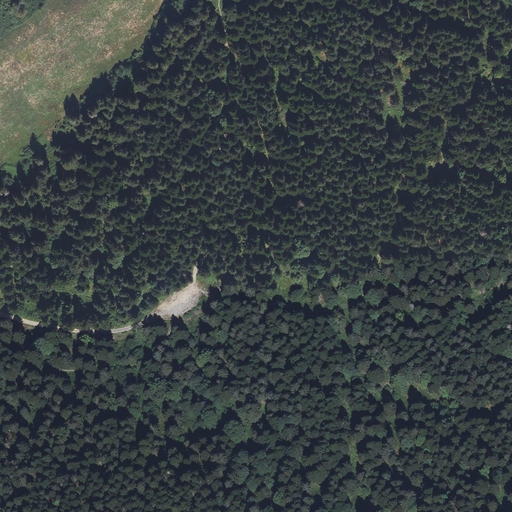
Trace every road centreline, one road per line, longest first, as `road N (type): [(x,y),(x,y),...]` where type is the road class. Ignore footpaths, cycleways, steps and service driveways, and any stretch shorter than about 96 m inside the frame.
road 1 (track): [(226,131),(278,272),(280,300),(327,312),(363,289),(400,207),(432,171),(455,118),(511,49)]
road 2 (track): [(226,131),(194,279),(152,355),(118,366),(0,376)]
road 3 (track): [(0,312),(96,334),(144,325),(179,304)]
road 4 (track): [(219,0),(228,50),(226,131)]
road 5 (track): [(511,397),(446,511)]
